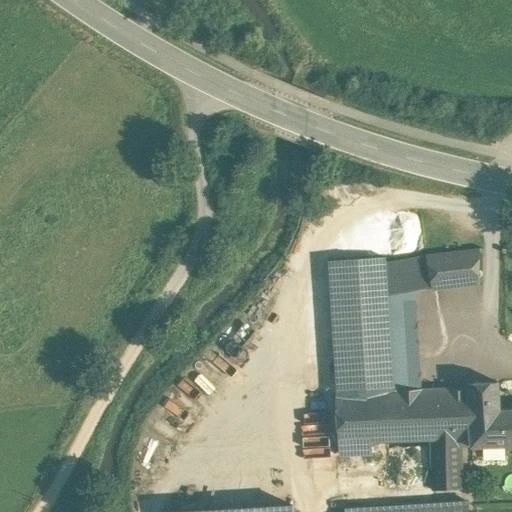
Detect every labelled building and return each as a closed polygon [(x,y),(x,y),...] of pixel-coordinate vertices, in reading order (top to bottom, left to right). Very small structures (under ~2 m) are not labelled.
[(480,248),(426,254),(432,286),(432,289),(479,284),(480,252),(480,248)] [(426,254),(385,262),(387,294),(432,286),(426,254)] [(385,257),(329,260),(337,396),(393,393),(389,321),(387,294),(385,262),(385,257)] [(412,321),(389,321),(393,393),(416,392),(412,321)] [(511,409),(499,410),(498,381),(467,383),(467,390),(471,445),(471,446),(511,444),(511,409)] [(337,396),(335,396),(339,453),(372,452),(372,446),(374,442),(432,440),(433,490),(461,488),(460,445),(471,445),(467,390),(337,396)] [(467,511),(467,500),(345,508),(345,511),(467,511)] [(172,510),(171,511),(295,511),(295,503),(172,510)]
